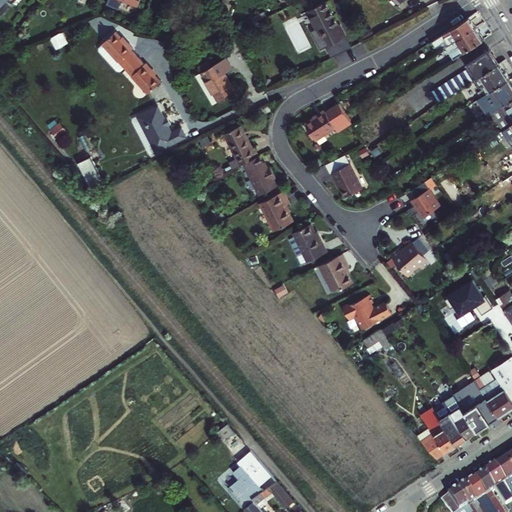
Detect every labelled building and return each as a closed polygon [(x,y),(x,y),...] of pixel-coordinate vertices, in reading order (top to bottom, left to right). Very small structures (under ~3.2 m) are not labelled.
[(0,0),(0,13),(6,18),(21,0),(0,0)] [(327,2),(327,1),(309,10),(322,35),(314,40),(320,51),(325,48),(330,59),(353,48),(347,37),(341,24),(339,25),(327,2)] [(217,9),(212,21),(217,23),(222,11),(217,9)] [(469,17),(433,40),(436,45),(441,41),(454,33),(458,39),(476,27),(469,17)] [(476,27),(458,39),(447,46),(455,58),(484,39),(476,27)] [(119,30),(105,41),(121,60),(123,59),(129,67),(139,59),(132,51),(136,48),(130,41),(129,42),(119,30)] [(445,47),(447,46),(458,39),(454,33),(441,41),(445,47)] [(68,43),(63,35),(59,36),(53,40),(58,49),(68,43)] [(491,50),(467,66),(468,68),(431,93),(438,104),(479,77),(500,63),(491,50)] [(145,66),(139,59),(129,67),(135,74),(134,75),(148,92),(162,80),(152,68),(153,67),(149,63),(145,66)] [(233,70),(227,59),(210,69),(203,73),(219,102),(236,92),(226,74),(233,70)] [(203,73),(210,69),(206,62),(199,66),(203,73)] [(500,63),(479,77),(489,93),(510,79),(500,63)] [(219,102),(203,73),(198,76),(214,105),(219,102)] [(511,99),(511,81),(510,79),(489,93),(486,95),(496,110),(511,99)] [(490,114),(500,131),(511,122),(511,99),(496,110),(490,114)] [(272,108),(270,103),(261,108),(264,113),(272,108)] [(345,124),(333,106),(325,110),(305,122),(315,139),(334,127),(336,130),(345,124)] [(134,121),(152,157),(188,139),(183,130),(172,135),(169,128),(172,127),(168,119),(165,120),(159,108),(134,121)] [(511,122),(500,131),(510,145),(511,143),(511,122)] [(61,125),(54,131),(60,139),(68,132),(61,125)] [(246,163),(262,155),(258,147),(256,148),(245,125),(227,133),(240,157),(243,164),(246,163)] [(366,187),(350,151),(331,161),(338,178),(341,177),(349,194),(366,187)] [(262,155),(246,163),(263,195),(281,186),(278,179),(280,177),(274,166),(272,167),(270,168),(267,161),(263,154),(262,155)] [(89,157),(77,163),(88,185),(100,179),(89,157)] [(235,168),(243,164),(240,157),(232,161),(235,168)] [(511,173),(511,158),(503,165),(510,175),(511,173)] [(417,203),(410,207),(414,213),(420,209),(424,215),(443,202),(427,178),(413,188),(418,195),(413,198),(417,203)] [(293,203),(287,191),(264,202),(279,230),(297,220),(289,205),(293,203)] [(332,250),(328,243),(325,244),(319,231),(315,223),(297,232),(298,233),(292,236),(302,255),(308,252),(312,260),(332,250)] [(325,244),(328,243),(322,229),(319,231),(325,244)] [(446,242),(440,231),(430,237),(437,248),(446,242)] [(419,245),(428,257),(434,252),(424,240),(419,245)] [(448,246),(446,242),(437,248),(439,252),(448,246)] [(419,245),(418,244),(406,254),(403,251),(395,257),(412,279),(418,273),(421,277),(436,266),(428,257),(419,245)] [(308,252),(302,255),(306,263),(312,260),(308,252)] [(358,282),(354,273),(351,267),(352,266),(353,265),(347,253),(325,265),(339,292),(358,282)] [(259,257),(252,258),(254,266),(261,264),(259,257)] [(487,260),(478,266),(492,286),(500,281),(487,260)] [(452,296),(447,299),(453,308),(458,305),(464,315),(479,305),(484,314),(495,306),(487,294),(485,296),(474,279),(451,295),(452,296)] [(506,308),(511,304),(511,289),(499,297),(506,308)] [(375,304),(371,296),(345,309),(350,319),(358,316),(364,329),(393,314),(387,301),(374,307),(373,305),(375,304)] [(403,319),(395,325),(399,331),(407,326),(403,319)] [(382,328),(363,338),(372,354),(390,344),(382,328)] [(511,355),(495,367),(511,393),(511,355)] [(501,416),(511,408),(511,393),(495,367),(482,374),(479,370),(474,374),(496,407),(501,416)] [(441,393),(445,400),(469,437),(480,430),(468,411),(452,386),(441,393)] [(469,437),(445,400),(434,406),(459,444),(469,437)] [(493,421),(488,413),(481,402),(468,411),(480,430),(493,421)] [(438,457),(459,444),(434,406),(423,414),(431,427),(419,435),(438,457)] [(493,421),(501,416),(496,407),(488,413),(493,421)] [(238,432),(229,422),(217,432),(221,438),(238,432)] [(269,484),(277,479),(253,450),(244,458),(267,485),(269,484)] [(495,465),(511,491),(511,468),(505,459),(495,465)] [(237,478),(251,496),(253,494),(260,490),(262,489),(241,463),(231,471),(237,478)] [(485,472),(497,490),(507,506),(511,502),(511,491),(495,465),(485,472)] [(506,511),(494,492),(497,490),(485,472),(476,478),(498,511),(506,511)] [(238,499),(248,511),(261,511),(257,506),(251,500),(254,498),(251,496),(237,478),(228,484),(239,498),(238,499)] [(498,511),(476,478),(466,484),(485,511),(498,511)] [(269,484),(274,490),(286,505),(293,498),(277,479),(269,484)] [(262,489),(260,490),(265,496),(274,490),(269,484),(267,485),(262,489)] [(485,511),(466,484),(459,489),(475,511),(485,511)] [(453,511),(475,511),(459,489),(443,499),(453,511)] [(253,494),(251,496),(254,498),(259,504),(260,506),(268,500),(265,496),(260,490),(253,494)]
